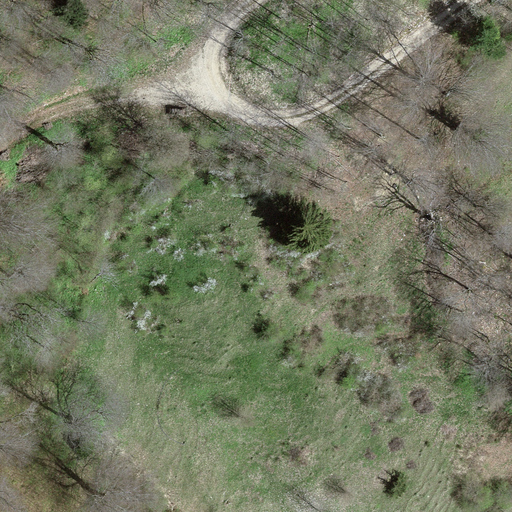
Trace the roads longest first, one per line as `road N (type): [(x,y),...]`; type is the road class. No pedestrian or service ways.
road 1 (track): [(256,0),(210,34),(184,69),(187,100),(224,122),(268,128),(458,0)]
road 2 (track): [(0,154),(52,115),(122,96),(187,100)]
